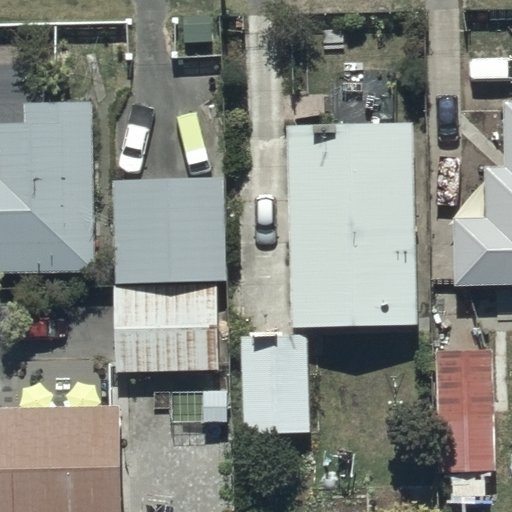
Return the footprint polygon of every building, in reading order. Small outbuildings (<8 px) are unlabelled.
[(0,277),(87,275),(82,106),(18,109),(18,127),(0,127),(0,277)] [(511,106),(497,107),(497,169),(475,169),(475,220),(446,221),(446,286),(511,285),(511,106)] [(280,131),(280,331),(411,332),(409,127),(280,131)] [(218,181),(106,183),(110,377),(212,375),(211,285),(220,285),(218,181)] [(236,342),(238,439),(305,437),(302,341),(236,342)] [(486,353),(430,353),(431,477),(487,477),(486,353)] [(112,511),(110,409),(0,411),(0,511),(112,511)] [(216,427),(157,428),(158,462),(216,461),(216,427)]
